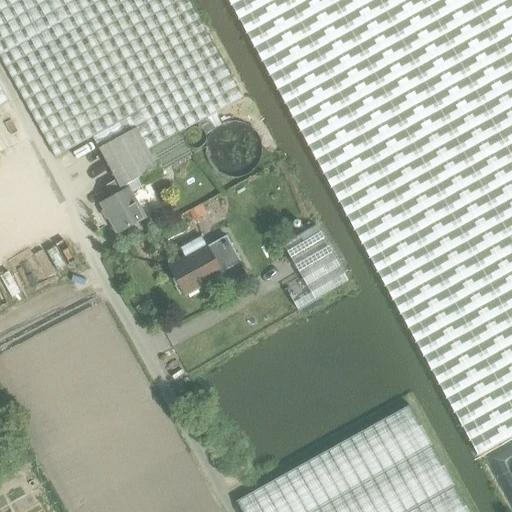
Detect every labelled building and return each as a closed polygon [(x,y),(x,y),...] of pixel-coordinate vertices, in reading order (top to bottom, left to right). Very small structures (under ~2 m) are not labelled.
[(0,0),(0,60),(5,70),(47,147),(53,158),(92,137),(98,149),(133,128),(146,151),(177,134),(240,98),(202,31),(185,0),(0,0)] [(511,0),(226,0),(477,456),(511,437),(511,0)] [(0,106),(7,103),(8,102),(0,86),(0,106)] [(247,137),(247,136),(247,132),(245,128),(244,124),(241,120),(234,115),(229,114),(226,113),(220,113),(215,115),(208,119),(205,123),(203,127),(201,135),(202,144),(206,151),(210,154),(214,157),(222,159),(227,159),(233,157),(240,153),(245,146),(246,141),(247,137)] [(133,128),(98,149),(113,176),(116,180),(120,188),(127,185),(140,177),(152,170),(156,168),(159,174),(190,156),(177,134),(146,151),(133,128)] [(112,197),(100,204),(117,234),(145,218),(131,193),(127,185),(120,188),(116,180),(106,186),(112,197)] [(313,227),(282,245),(292,261),(302,278),(303,280),(286,290),(289,296),(297,309),(298,311),(348,282),(347,281),(347,280),(315,226),(313,227)] [(220,278),(219,274),(239,262),(225,237),(205,248),(199,238),(178,250),(183,261),(168,269),(183,298),(220,278)] [(467,511),(408,406),(235,503),(240,511),(467,511)]
